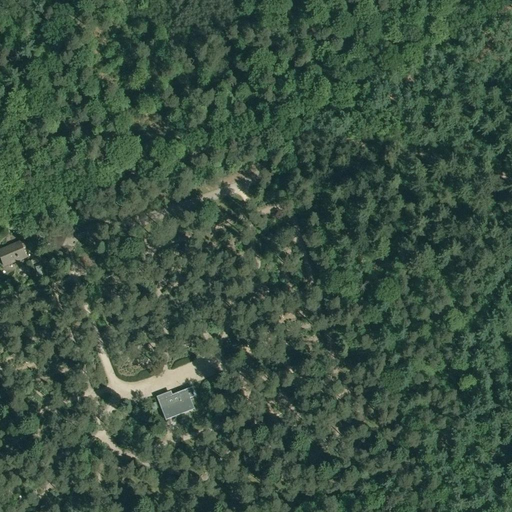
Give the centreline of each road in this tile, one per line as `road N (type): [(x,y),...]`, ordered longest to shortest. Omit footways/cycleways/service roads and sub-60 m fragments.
road 1 (track): [(511,175),(286,129)]
road 2 (track): [(78,0),(0,161)]
